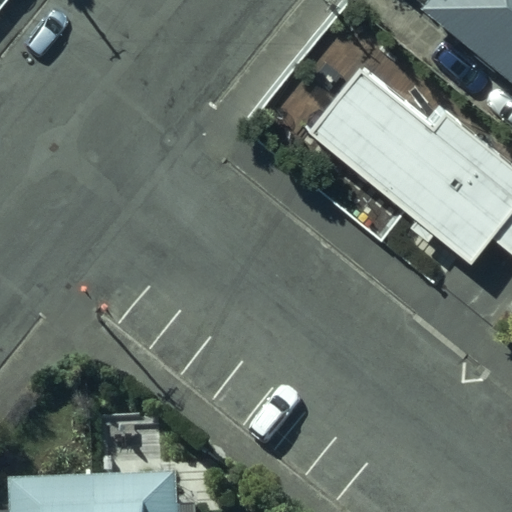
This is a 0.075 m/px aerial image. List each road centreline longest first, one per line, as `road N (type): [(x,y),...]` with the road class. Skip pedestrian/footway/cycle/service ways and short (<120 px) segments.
road 1 (residential): [(61,148),(511,511)]
road 2 (residential): [(61,148),(180,0)]
